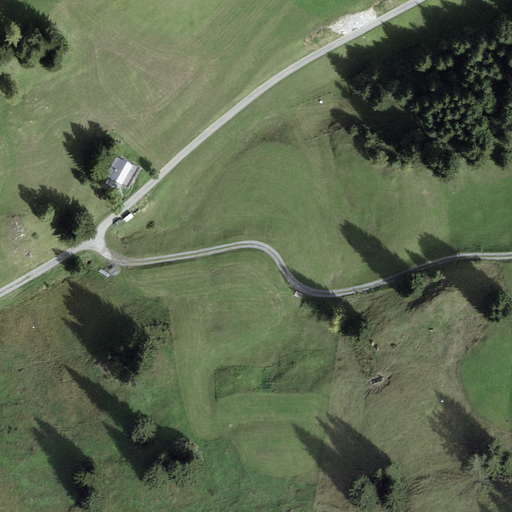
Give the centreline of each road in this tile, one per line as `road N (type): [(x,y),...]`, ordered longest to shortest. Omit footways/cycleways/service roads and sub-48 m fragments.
road 1 (unclassified): [(0,294),(95,236),(262,88),(418,0)]
road 2 (track): [(95,236),(114,258),(135,263),(253,244),(303,288),(328,293),(452,259),(511,257)]
